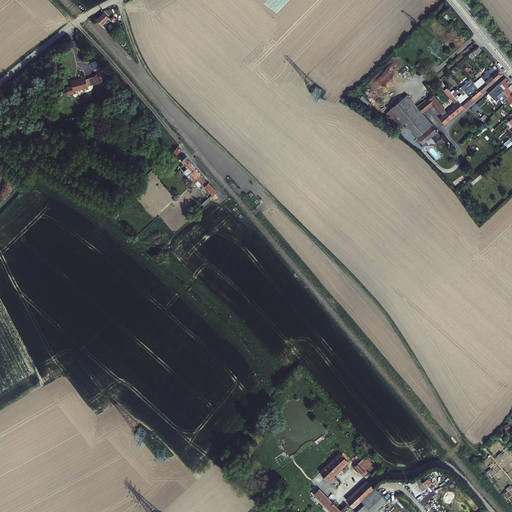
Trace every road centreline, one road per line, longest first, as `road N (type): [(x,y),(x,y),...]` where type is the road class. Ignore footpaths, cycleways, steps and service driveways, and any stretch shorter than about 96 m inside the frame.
road 1 (track): [(437,461),(460,438),(395,329),(158,85),(118,0)]
road 2 (unclassified): [(115,0),(74,22),(0,83)]
